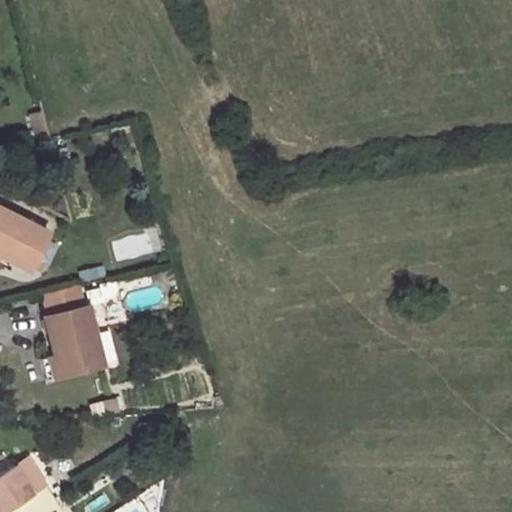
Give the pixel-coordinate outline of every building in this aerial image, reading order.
[(49,232),(0,207),(0,253),(29,270),(49,232)] [(45,314),(54,353),(60,375),(101,365),(87,304),(83,305),(78,284),(43,292),(49,313),(45,314)] [(40,356),(45,379),(60,375),(54,353),(40,356)] [(0,465),(0,511),(19,511),(49,493),(23,451),(0,465)] [(54,511),(52,510),(58,506),(49,493),(19,511),(54,511)]
